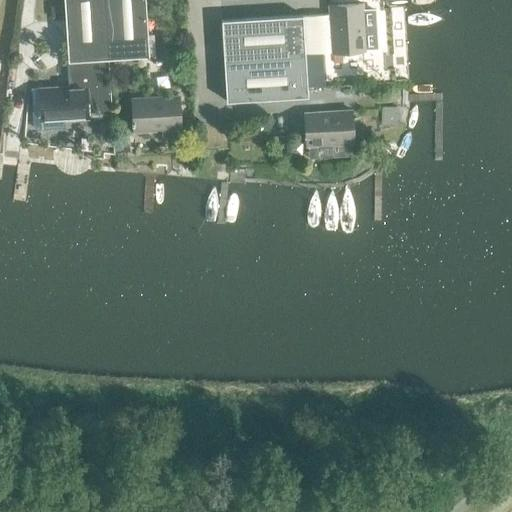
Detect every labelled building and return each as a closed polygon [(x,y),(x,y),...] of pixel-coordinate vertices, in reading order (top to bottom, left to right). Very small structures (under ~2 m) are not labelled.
[(63,0),(67,61),(108,59),(104,0),(63,0)] [(145,0),(104,0),(108,59),(149,56),(145,0)] [(329,13),(302,15),(305,54),(376,50),(374,10),(362,10),(361,3),(329,6),(329,13)] [(221,20),(223,61),(305,56),(305,54),(302,15),(221,20)] [(305,56),(223,61),(226,102),(308,97),(305,56)] [(108,59),(67,61),(69,87),(30,89),(33,126),(36,130),(65,128),(64,120),(111,117),(108,59)] [(131,99),(133,132),(180,129),(178,96),(131,99)] [(304,113),(306,146),(308,146),(309,158),(333,156),(332,144),(353,143),(351,110),(304,113)]
